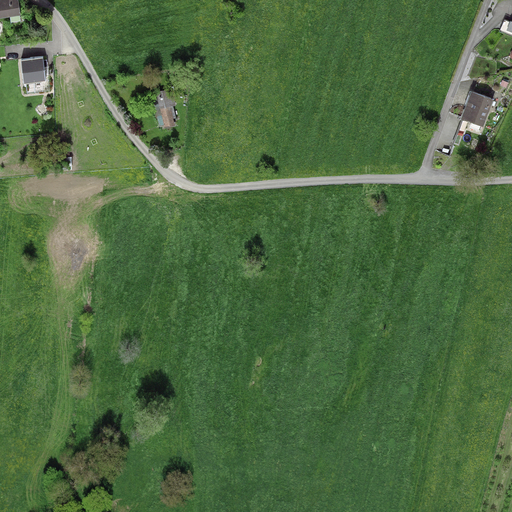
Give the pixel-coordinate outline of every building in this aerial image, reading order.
[(0,0),(0,14),(17,12),(15,0),(0,0)] [(40,57),(21,59),(23,80),(42,78),(40,57)] [(171,88),(156,91),(159,108),(170,105),(175,104),(171,88)] [(491,98),(472,92),(463,116),(482,123),(491,98)] [(170,105),(159,108),(163,127),(174,125),(170,105)] [(164,183),(159,193),(182,204),(187,194),(164,183)]
